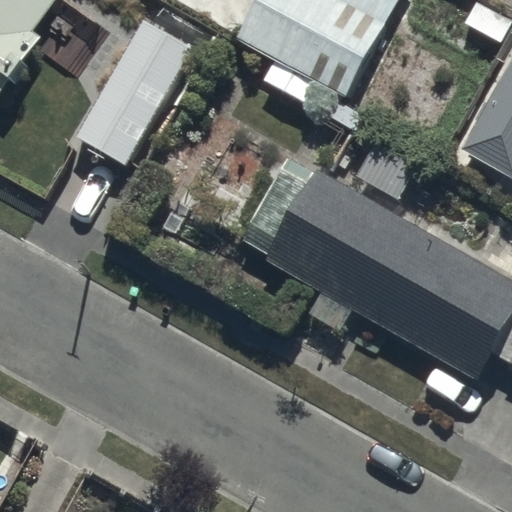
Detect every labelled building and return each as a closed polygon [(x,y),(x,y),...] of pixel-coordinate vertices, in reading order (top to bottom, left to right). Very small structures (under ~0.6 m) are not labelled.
[(0,0),(0,103),(64,0),(0,0)] [(279,0),(256,43),(355,96),(407,0),(279,0)] [(149,30),(82,138),(131,174),(198,58),(149,30)] [(511,76),(474,146),(510,166),(511,162),(511,76)] [(218,117),(182,184),(231,210),(267,144),(218,117)] [(511,271),(292,152),(248,233),(475,355),(511,287),(511,271)]
